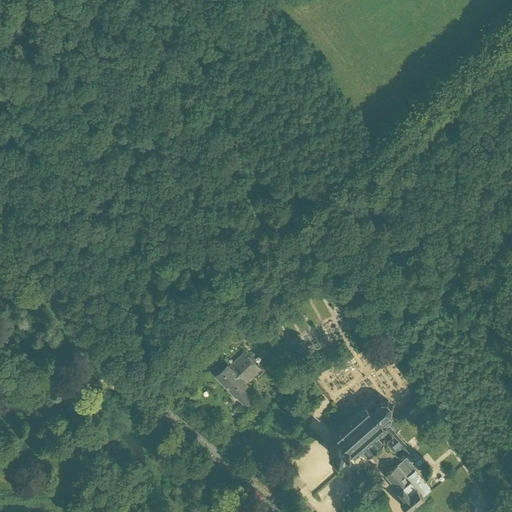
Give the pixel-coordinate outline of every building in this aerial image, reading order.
[(266,313),(271,308),(267,304),(262,309),(266,313)] [(243,333),(252,326),(241,312),(232,318),(243,333)] [(230,367),(245,383),(260,369),(245,352),(230,367)] [(390,364),(395,361),(389,352),(383,356),(390,364)] [(247,385),(245,383),(230,367),(228,365),(216,376),(235,396),(236,395),(247,407),(254,400),(242,389),(247,385)] [(402,447),(409,455),(412,451),(393,430),(396,430),(398,428),(397,426),(391,421),(392,419),(388,416),(391,414),(391,407),(387,402),(382,402),(369,413),(363,408),(333,434),(338,440),(327,449),(337,460),(347,452),(355,457),(362,450),(367,456),(383,442),(381,439),(388,434),(384,430),(385,429),(390,435),(393,437),(387,442),(387,445),(393,452),(396,452),(402,447)] [(415,455),(412,451),(409,455),(398,465),(385,476),(397,491),(404,499),(400,502),(408,511),(423,497),(423,496),(428,492),(412,472),(416,469),(409,461),(415,455)]
